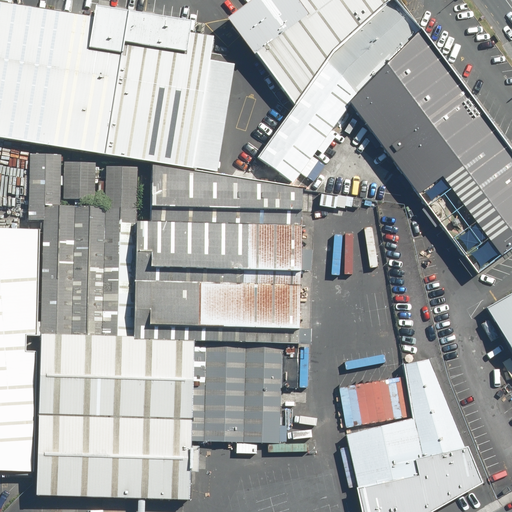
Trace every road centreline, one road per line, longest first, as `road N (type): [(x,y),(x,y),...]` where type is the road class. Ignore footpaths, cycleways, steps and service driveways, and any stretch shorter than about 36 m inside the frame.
road 1 (unknown): [(457,308),(429,250),(337,149)]
road 2 (unknown): [(180,0),(254,78),(252,105),(234,130)]
